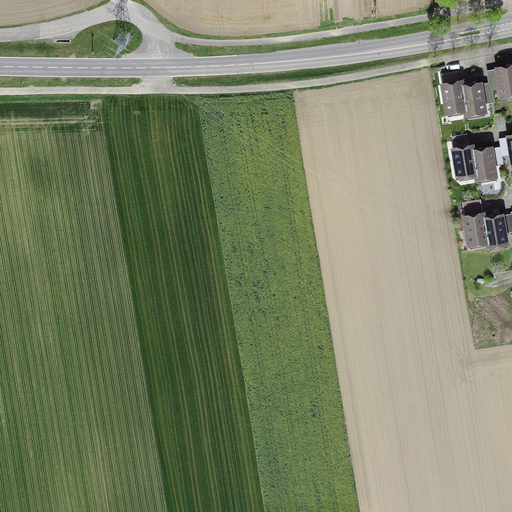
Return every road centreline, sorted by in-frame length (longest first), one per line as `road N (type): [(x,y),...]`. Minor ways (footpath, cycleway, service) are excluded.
road 1 (primary): [(162,67),(333,57),(511,24)]
road 2 (unclassified): [(162,67),(154,33),(134,13),(0,35)]
road 3 (primary): [(0,66),(162,67)]
